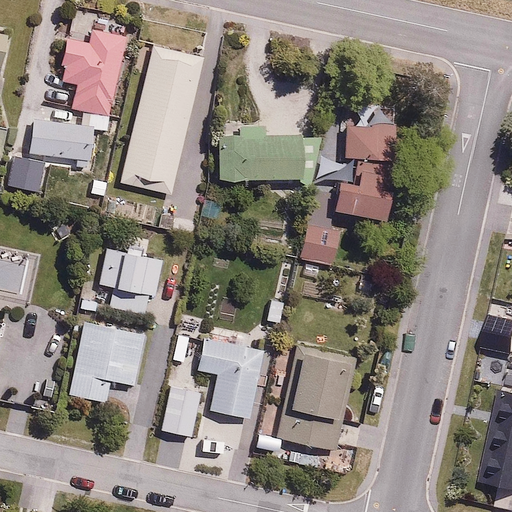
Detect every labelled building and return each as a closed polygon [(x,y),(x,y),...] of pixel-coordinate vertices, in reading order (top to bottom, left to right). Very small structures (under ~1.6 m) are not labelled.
[(0,67),(9,24),(0,22),(0,67)] [(85,37),(65,33),(59,62),(63,63),(60,76),(77,79),(74,93),(50,88),(48,100),(82,108),(84,102),(108,108),(125,31),(88,23),(85,37)] [(204,52),(155,40),(121,177),(171,189),(204,52)] [(341,72),(326,68),(313,116),(327,120),(341,72)] [(76,163),(90,164),(93,126),(108,127),(109,111),(85,109),(84,120),(37,116),(34,151),(77,155),(76,163)] [(238,115),(227,115),(227,124),(225,124),(225,128),(218,128),(219,173),(302,171),(300,127),(265,127),(264,118),(238,119),(238,115)] [(398,122),(344,126),(346,154),(400,151),(398,122)] [(344,173),(337,172),(332,190),(316,186),(298,251),(331,261),(341,225),(331,222),(336,203),(385,216),(398,169),(349,155),(344,173)] [(166,253),(107,240),(99,279),(158,292),(166,253)] [(135,382),(146,329),(83,316),(68,390),(106,398),(110,377),(135,382)] [(203,333),(197,366),(216,370),(209,407),(250,414),(263,344),(203,333)] [(360,353),(299,339),(278,433),(339,447),(360,353)] [(511,385),(490,481),(511,485),(511,385)]
